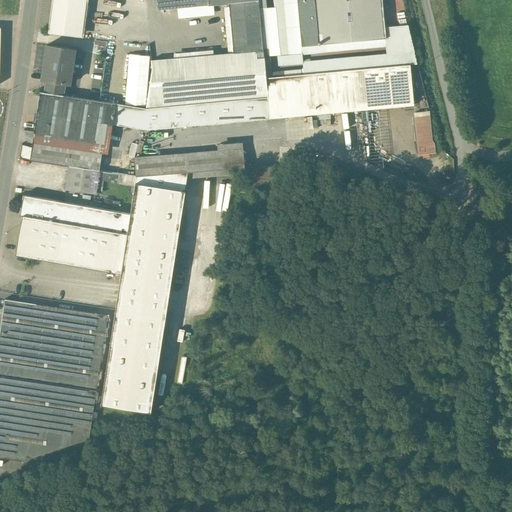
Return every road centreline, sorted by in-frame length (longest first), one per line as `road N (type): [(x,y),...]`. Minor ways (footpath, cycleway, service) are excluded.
road 1 (track): [(458,143),(461,511)]
road 2 (residential): [(0,202),(30,0)]
